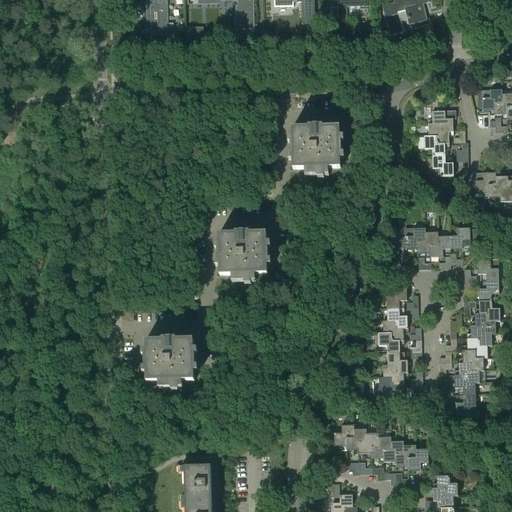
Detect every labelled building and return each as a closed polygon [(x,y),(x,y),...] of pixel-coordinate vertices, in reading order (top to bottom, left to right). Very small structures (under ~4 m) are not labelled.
[(145,0),(146,9),(154,9),(155,35),(173,34),(173,24),(167,24),(166,0),(145,0)] [(236,8),(236,31),(254,30),(253,0),(197,0),(198,1),(239,0),(239,7),(236,8)] [(302,3),(302,25),(315,25),(314,0),(274,0),(274,8),(292,7),(292,4),(302,3)] [(337,0),(338,9),(338,17),(338,19),(347,19),(347,7),(370,7),(370,0),(337,0)] [(394,0),(395,5),(383,8),(386,17),(398,14),(397,11),(407,9),(411,25),(427,21),(423,5),(428,4),(427,0),(394,0)] [(483,112),(495,112),(495,104),(503,103),(502,95),(503,95),(503,91),(480,92),(480,100),(482,100),(483,112)] [(495,116),(507,116),(507,107),(511,107),(511,94),(503,95),(502,95),(503,103),(495,104),(495,112),(495,116)] [(453,133),(453,120),(455,120),(455,112),(445,113),(444,113),(432,113),(433,125),(433,126),(440,126),(441,133),(449,133),(453,133)] [(428,126),(428,138),(436,138),(437,146),(445,145),(449,145),(449,133),(441,133),(440,126),(433,126),(433,125),(428,126)] [(293,171),(305,170),(305,176),(329,175),(329,170),(341,169),(340,128),(292,129),(293,171)] [(432,150),(432,158),(445,157),(445,145),(437,146),(436,138),(428,138),(424,138),(425,150),(432,150)] [(445,157),(432,158),(433,170),(441,170),(441,178),(454,177),(453,164),(446,165),(445,157)] [(469,195),(488,195),(488,187),(496,186),(496,178),(496,174),(483,174),(483,176),(475,176),(476,184),(468,185),(469,195)] [(488,199),(500,199),(501,199),(501,190),(509,190),(508,182),(508,178),(496,178),(496,186),(488,187),(488,195),(488,199)] [(500,203),(511,202),(511,182),(508,182),(509,190),(501,190),(501,199),(500,199),(500,203)] [(406,251),(418,250),(418,242),(425,242),(425,234),(426,234),(426,229),(413,230),(413,238),(405,238),(406,251)] [(457,237),(450,237),(450,250),(462,250),(462,253),(471,252),(470,229),(457,229),(457,237)] [(418,255),(430,254),(430,246),(438,246),(438,238),(438,233),(426,234),(425,234),(425,242),(418,242),(418,250),(418,255)] [(219,235),(219,256),(220,276),(232,276),(232,281),(256,281),(256,275),(268,275),(266,234),(219,235)] [(430,246),(430,254),(430,258),(443,258),(443,251),(450,250),(450,237),(438,238),(438,246),(430,246)] [(486,275),(486,283),(499,282),(498,260),(490,260),(490,262),(478,262),(478,275),(486,275)] [(479,290),(479,302),(492,302),(492,295),(499,295),(499,282),(486,283),(486,290),(479,290)] [(387,298),(387,310),(400,310),(400,302),(407,302),(407,289),(394,290),(394,297),(387,298)] [(479,302),(480,315),(487,315),(487,323),(496,322),(496,323),(500,322),(500,309),(492,310),(492,302),(479,302)] [(387,310),(387,322),(395,322),(396,330),(404,330),(408,330),(408,317),(400,317),(400,310),(387,310)] [(475,315),(475,327),(483,327),(483,335),(492,334),(492,335),(496,335),(496,323),(496,322),(487,323),(487,315),(480,315),(475,315)] [(383,322),(383,335),(391,335),(391,342),(400,342),(404,342),(404,330),(396,330),(395,322),(387,322),(383,322)] [(471,327),(471,339),(478,339),(479,347),(488,347),(492,347),(492,335),(492,334),(483,335),(483,327),(475,327),(471,327)] [(387,347),(387,354),(400,354),(400,342),(391,342),(391,335),(383,335),(379,335),(379,347),(387,347)] [(467,339),(467,351),(467,352),(475,351),(475,360),(484,359),(488,359),(488,347),(479,347),(478,339),(471,339),(467,339)] [(183,382),(194,381),(193,340),(146,341),(147,382),(158,382),(159,388),(183,387),(183,382)] [(463,352),(463,364),(471,364),(471,372),(480,372),(484,372),(484,359),(475,360),(475,351),(467,352),(467,351),(463,352)] [(387,354),(387,366),(387,367),(395,366),(395,374),(404,374),(404,375),(408,374),(408,362),(400,362),(400,354),(387,354)] [(459,364),(459,376),(459,377),(467,376),(467,384),(475,384),(480,384),(480,372),(471,372),(471,364),(463,364),(459,364)] [(383,367),(383,379),(391,379),(391,386),(400,386),(400,387),(404,387),(404,375),(404,374),(395,374),(395,366),(387,367),(387,366),(383,367)] [(463,389),(463,396),(476,396),(475,384),(467,384),(467,376),(459,377),(459,376),(455,376),(455,389),(463,389)] [(383,379),(379,379),(380,401),(388,401),(388,399),(400,398),(400,387),(400,386),(391,386),(391,379),(383,379)] [(476,396),(463,396),(463,404),(455,404),(456,417),(466,417),(466,419),(479,419),(479,408),(476,408),(476,396)] [(334,447),(346,447),(347,447),(346,439),(354,438),(354,431),(354,426),(342,426),(342,434),(334,435),(334,447)] [(346,451),(359,451),(359,442),(367,442),(367,435),(367,430),(354,431),(354,438),(346,439),(347,447),(346,447),(346,451)] [(359,455),(371,455),(372,455),(371,447),(379,447),(379,439),(379,434),(367,435),(367,442),(359,442),(359,451),(359,455)] [(371,460),(383,459),(384,459),(384,451),(391,450),(391,443),(391,438),(379,439),(379,447),(371,447),(372,455),(371,455),(371,460)] [(384,464),(396,463),(396,455),(404,455),(403,447),(404,447),(404,443),(391,443),(391,450),(384,451),(384,459),(383,459),(384,464)] [(396,468),(408,467),(408,459),(416,459),(416,451),(416,447),(404,447),(403,447),(404,455),(396,455),(396,463),(396,468)] [(408,467),(408,472),(421,471),(421,469),(429,468),(428,451),(416,451),(416,459),(408,459),(408,467)] [(185,468),(185,511),(212,511),(211,467),(185,468)] [(437,477),(437,489),(437,490),(444,489),(445,497),(454,497),(458,497),(458,484),(450,485),(450,477),(437,477)] [(437,510),(441,510),(441,509),(454,509),(454,497),(445,497),(444,489),(437,490),(437,489),(433,489),(433,502),(436,502),(437,510)] [(334,505),(332,505),(332,511),(344,511),(345,509),(353,509),(353,508),(353,496),(340,496),(340,500),(340,504),(334,505)]
